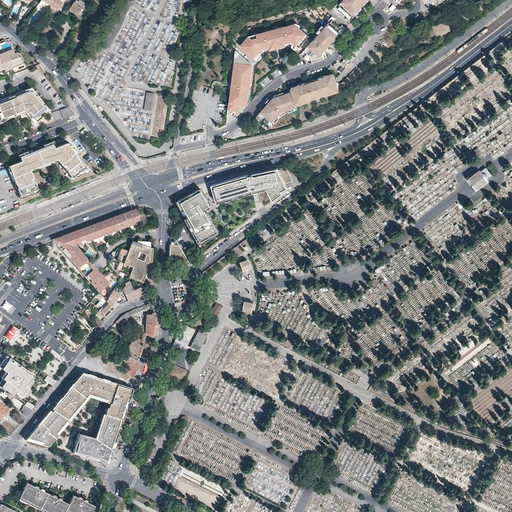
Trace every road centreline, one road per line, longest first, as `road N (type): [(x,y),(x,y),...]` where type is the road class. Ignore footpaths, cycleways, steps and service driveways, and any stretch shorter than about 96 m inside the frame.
road 1 (residential): [(165,293),(117,312),(10,446)]
road 2 (tertiary): [(189,278),(319,175),(341,142)]
road 3 (residential): [(210,139),(284,78),(335,58),(369,21)]
road 4 (residential): [(509,0),(425,63),(366,90),(361,110)]
road 5 (primary): [(158,194),(341,142)]
road 6 (tertiary): [(120,477),(170,313)]
road 7 (primary): [(0,252),(158,194)]
road 8 (primary): [(146,183),(0,240)]
road 9 (residential): [(175,149),(198,0)]
road 10 (primary): [(350,131),(212,164)]
road 11 (primary): [(511,24),(402,105)]
